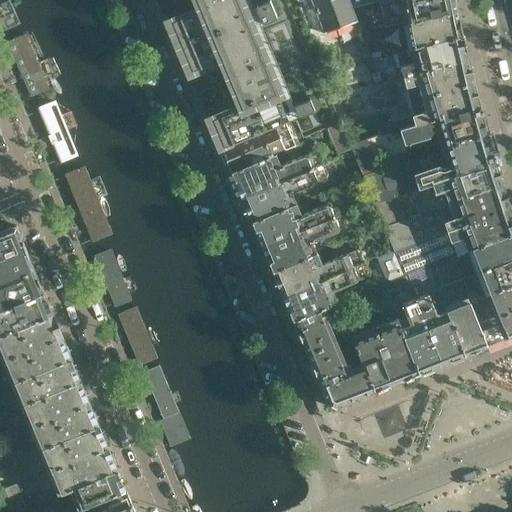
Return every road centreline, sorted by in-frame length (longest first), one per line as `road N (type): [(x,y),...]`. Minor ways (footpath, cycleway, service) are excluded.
road 1 (residential): [(347,511),(133,0)]
road 2 (residential): [(31,199),(163,511)]
road 3 (residential): [(349,511),(511,447)]
